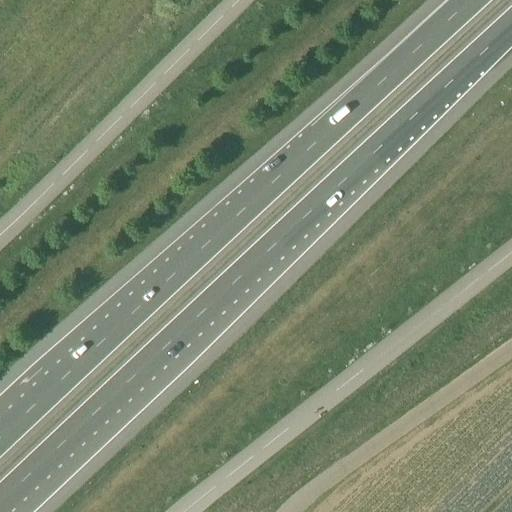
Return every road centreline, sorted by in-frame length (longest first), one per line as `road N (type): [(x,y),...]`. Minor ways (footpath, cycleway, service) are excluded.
road 1 (motorway): [(0,502),(511,25)]
road 2 (motorway): [(469,0),(0,439)]
road 3 (unclassified): [(200,511),(511,262)]
road 4 (unclassified): [(253,0),(0,247)]
road 5 (unclassified): [(290,511),(511,352)]
